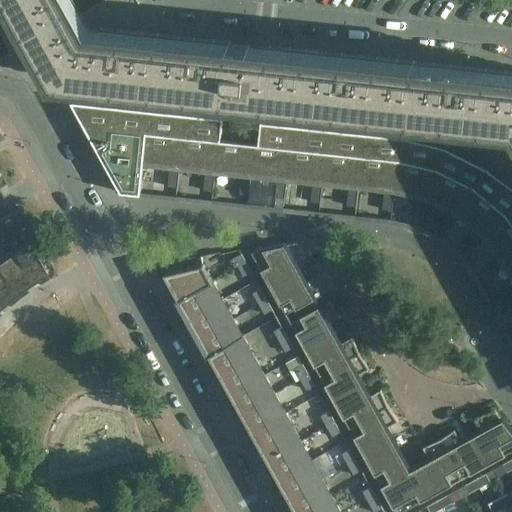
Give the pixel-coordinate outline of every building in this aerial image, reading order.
[(14,0),(24,19),(37,40),(44,54),(52,69),(121,193),(140,195),(142,169),(146,133),(182,137),(218,140),(254,144),(289,148),(325,152),(361,155),(397,159),(437,168),(474,187),(505,214),(511,222),(511,77),(88,32),(85,32),(79,21),(67,0),(14,0)] [(178,172),(182,137),(146,133),(142,169),(169,171),(168,187),(177,188),(178,172)] [(214,176),(218,140),(182,137),(178,172),(205,175),(203,191),(212,192),(214,176)] [(248,195),(250,180),(254,144),(218,140),(214,176),(241,179),(239,194),(248,195)] [(284,199),(286,184),(289,148),(254,144),(250,180),(277,183),(275,198),(284,199)] [(321,187),(325,152),(289,148),(286,184),(312,186),(311,202),(320,203),(321,187)] [(357,191),(361,155),(325,152),(321,187),(348,190),(347,206),(356,207),(357,191)] [(391,210),(393,195),(397,159),(361,155),(357,191),(384,194),(383,209),(391,210)] [(420,217),(425,202),(437,168),(397,159),(393,195),(417,200),(414,215),(420,217)] [(454,217),(474,187),(437,168),(425,202),(447,213),(440,227),(446,230),(454,217)] [(479,238),(505,214),(474,187),(454,217),(473,233),(463,244),(468,248),(479,238)] [(45,272),(28,242),(35,238),(19,209),(12,212),(11,213),(0,219),(0,237),(29,282),(45,272)] [(511,256),(511,222),(505,214),(479,238),(493,258),(481,267),(485,272),(498,264),(511,256)] [(29,282),(0,237),(0,275),(13,293),(29,282)] [(299,273),(293,262),(306,255),(297,242),(251,253),(271,288),(299,273)] [(252,272),(241,254),(230,260),(235,268),(238,266),(243,277),(252,272)] [(511,256),(498,264),(511,288),(498,296),(502,303),(511,297),(511,256)] [(177,300),(212,281),(203,264),(164,273),(178,299),(177,299),(177,300)] [(333,334),(327,324),(340,317),(329,301),(291,322),(287,315),(325,293),(318,276),(305,283),(299,273),(271,288),(305,350),(333,334)] [(0,304),(13,293),(0,275),(0,304)] [(188,319),(223,300),(212,281),(177,300),(178,301),(179,300),(189,318),(187,318),(188,319)] [(273,310),(261,289),(252,293),(264,315),(273,310)] [(198,338),(233,318),(223,300),(188,319),(188,320),(189,319),(199,336),(198,337),(198,338)] [(209,357),(244,337),(233,318),(198,338),(199,339),(200,338),(210,355),(208,356),(209,357)] [(294,348),(282,326),(274,331),(285,352),(294,348)] [(319,376),(360,353),(352,338),(339,345),(333,334),(305,350),(319,376)] [(219,376),(254,356),(244,337),(209,357),(210,357),(220,374),(219,375),(219,376)] [(362,387),(356,376),(369,369),(360,353),(319,376),(334,402),(362,387)] [(230,394),(265,375),(254,356),(219,376),(220,376),(221,376),(230,393),(229,394),(230,394)] [(314,386),(303,364),(294,369),(306,390),(314,386)] [(240,413),(275,394),(265,375),(230,394),(230,395),(231,395),(241,412),(240,413)] [(349,428),(389,406),(381,390),(368,397),(362,387),(334,402),(349,428)] [(286,414),(275,394),(240,413),(241,414),(242,413),(251,431),(250,431),(251,433),(252,432),(286,414)] [(392,441),(386,429),(398,422),(389,406),(349,428),(364,457),(386,444),(392,441)] [(511,451),(511,432),(494,410),(475,418),(482,431),(472,437),(475,443),(488,465),(511,451)] [(341,433),(329,411),(321,416),(332,437),(341,433)] [(311,459),(286,414),(252,432),(262,450),(261,450),(262,453),(263,452),(266,457),(265,458),(266,460),(267,460),(277,477),(276,478),(311,459)] [(403,446),(419,437),(414,427),(397,436),(403,446)] [(488,465),(475,443),(472,437),(461,443),(454,430),(439,439),(461,480),(488,465)] [(461,480),(439,439),(423,447),(430,460),(419,466),(435,494),(461,480)] [(392,441),(386,444),(364,457),(381,487),(409,471),(392,441)] [(362,471),(350,449),(342,454),(353,475),(362,471)] [(507,473),(511,469),(511,458),(502,464),(507,473)] [(287,497),(322,478),(311,459),(276,478),(277,479),(278,478),(287,496),(286,496),(287,497)] [(419,466),(409,471),(381,487),(394,511),(403,511),(435,494),(419,466)] [(469,494),(490,482),(486,474),(464,485),(469,494)] [(304,511),(332,497),(322,478),(287,497),(287,498),(288,497),(296,511),(304,511)] [(376,511),(383,508),(371,487),(362,491),(373,511),(376,511)] [(429,511),(435,511),(453,502),(448,494),(427,506),(429,511)] [(340,511),(332,497),(304,511),(340,511)] [(511,511),(511,502),(495,511),(511,511)]
